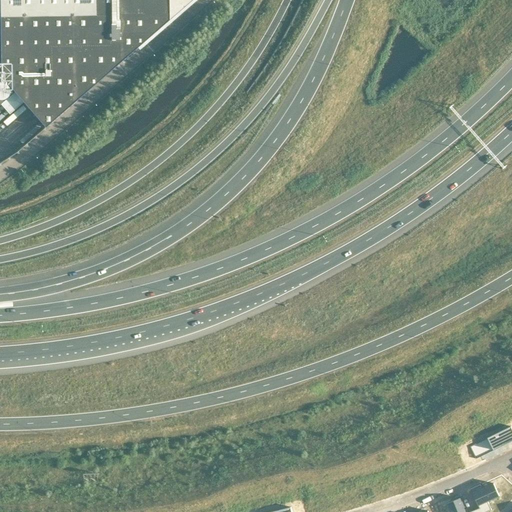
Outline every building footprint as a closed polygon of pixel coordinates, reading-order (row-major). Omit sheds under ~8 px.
[(0,0),(0,55),(0,76),(45,127),(191,0),(0,0)] [(0,105),(4,102),(2,100),(3,100),(5,99),(7,97),(8,96),(9,94),(9,92),(9,91),(9,90),(8,88),(7,86),(5,84),(3,83),(1,83),(0,82),(0,105)] [(511,426),(470,446),(476,458),(511,440),(511,426)] [(473,511),(487,511),(492,510),(488,501),(500,496),(494,483),(473,493),(480,508),(473,511)] [(466,511),(460,498),(448,503),(451,511),(473,511),(469,511),(466,511)]
